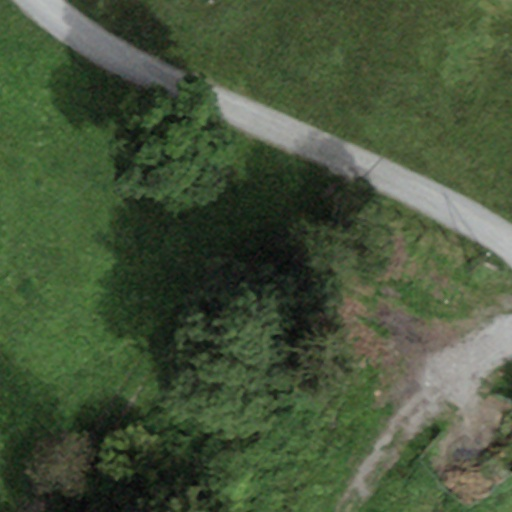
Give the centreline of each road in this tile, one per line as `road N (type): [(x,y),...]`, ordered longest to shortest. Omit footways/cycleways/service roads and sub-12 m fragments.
road 1 (track): [(511,255),(373,174),(72,36),(39,0)]
road 2 (track): [(511,344),(415,407),(346,511)]
